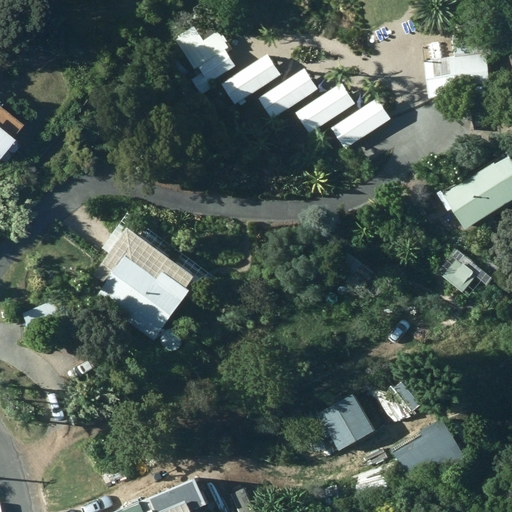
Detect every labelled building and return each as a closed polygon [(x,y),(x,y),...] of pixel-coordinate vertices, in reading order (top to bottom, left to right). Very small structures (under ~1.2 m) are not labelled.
[(425,55),(429,93),(430,101),(461,97),(454,33),(417,37),(419,56),(425,55)] [(191,80),(201,97),(214,89),(212,82),(237,68),(227,52),(200,67),(203,73),(191,80)] [(224,86),(236,106),(283,79),(270,58),(224,86)] [(260,100),(272,121),(319,93),(306,73),(260,100)] [(202,101),(185,81),(171,93),(189,113),(202,101)] [(296,113),(309,133),(355,105),(343,85),(296,113)] [(332,127),(345,147),(391,120),(379,99),(332,127)] [(0,158),(16,140),(0,128),(0,158)] [(469,229),(511,203),(511,178),(502,162),(448,194),(469,229)] [(200,277),(132,228),(97,277),(109,285),(102,295),(133,317),(130,321),(158,342),(195,290),(192,288),(200,277)] [(468,289),(480,274),(463,259),(450,274),(468,289)] [(35,337),(68,323),(59,301),(26,314),(35,337)] [(409,382),(375,397),(391,433),(424,418),(409,382)] [(307,412),(332,459),(343,454),(342,451),(380,432),(359,393),(320,413),(318,407),(307,412)] [(429,437),(394,449),(406,486),(442,474),(429,437)] [(200,479),(121,511),(193,511),(211,505),(200,479)]
